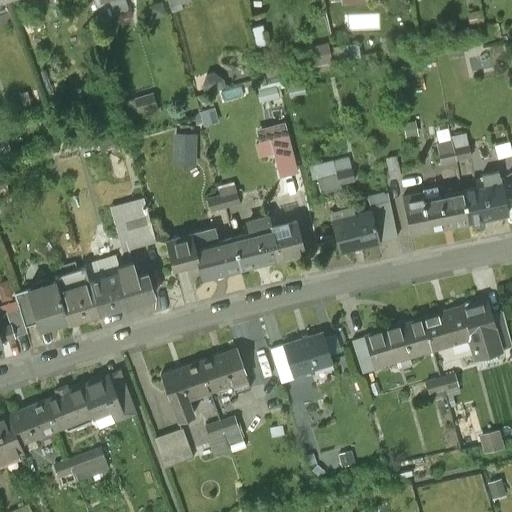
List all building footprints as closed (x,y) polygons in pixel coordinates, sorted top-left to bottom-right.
[(162,3),(148,6),(151,20),(165,17),(162,3)] [(479,11),(466,14),(469,25),(482,23),(479,11)] [(327,43),(309,46),(313,67),(331,64),(327,43)] [(221,69),(194,77),(196,85),(203,83),(205,92),(226,86),(221,69)] [(274,87),(258,91),(263,109),(279,105),(274,87)] [(152,95),(134,100),(137,112),(155,107),(152,95)] [(212,107),(199,110),(204,127),(217,123),(212,107)] [(196,134),(174,133),(173,162),(195,163),(196,134)] [(454,139),(456,149),(472,145),(469,134),(461,136),(461,138),(454,139)] [(285,138),(257,145),(260,156),(276,152),(279,167),(270,170),(271,177),(294,172),(285,138)] [(441,164),(455,161),(453,149),(451,143),(442,145),(443,151),(438,152),(441,164)] [(453,149),(455,161),(474,157),(472,145),(456,149),(453,149)] [(347,157),(306,165),(309,180),(314,179),(317,195),(354,188),(347,157)] [(390,179),(400,177),(396,157),(386,159),(390,179)] [(461,192),(467,223),(507,214),(498,173),(480,177),(483,187),(461,192)] [(233,183),(219,187),(221,196),(224,207),(239,203),(233,183)] [(423,193),(402,197),(410,234),(467,223),(461,192),(425,199),(423,193)] [(224,207),(221,196),(206,200),(209,211),(224,207)] [(371,210),(379,241),(398,236),(387,197),(368,202),(371,210)] [(144,203),(111,212),(121,248),(154,239),(144,203)] [(371,210),(331,221),(340,252),(379,241),(371,210)] [(252,233),(232,239),(240,269),(279,259),(271,229),(268,217),(249,222),(252,233)] [(271,229),(279,259),(300,254),(292,224),(271,229)] [(240,269),(232,239),(212,244),(209,232),(167,243),(173,267),(197,261),(201,279),(240,269)] [(89,282),(99,314),(153,298),(146,274),(135,277),(131,263),(116,268),(117,274),(89,282)] [(56,278),(68,321),(69,323),(99,314),(89,282),(86,270),(56,278)] [(30,289),(27,290),(36,324),(38,329),(68,321),(56,278),(30,286),(30,289)] [(36,324),(27,290),(14,294),(18,309),(24,327),(36,324)] [(459,307),(468,339),(473,357),(499,350),(489,315),(485,299),(472,303),(469,301),(464,302),(463,306),(459,307)] [(423,319),(432,350),(468,339),(459,307),(422,318),(423,319)] [(24,327),(18,309),(7,313),(10,325),(14,337),(26,334),(24,327)] [(489,315),(499,350),(511,346),(502,311),(489,315)] [(386,329),(365,335),(365,337),(375,370),(397,364),(396,361),(432,350),(423,319),(386,330),(386,329)] [(10,325),(0,328),(0,344),(2,343),(2,341),(14,337),(10,325)] [(323,334),(285,346),(294,376),(333,364),(323,334)] [(375,370),(365,337),(351,341),(362,374),(375,370)] [(198,361),(209,392),(231,384),(234,394),(250,389),(247,379),(236,348),(198,361)] [(198,361),(160,374),(171,406),(177,421),(193,415),(187,399),(209,392),(198,361)] [(440,378),(423,382),(428,403),(445,399),(443,391),(456,387),(453,375),(440,378)] [(44,401),(56,430),(93,416),(98,429),(121,420),(112,397),(113,397),(107,383),(105,378),(44,401)] [(112,397),(121,420),(135,414),(122,378),(107,383),(113,397),(112,397)] [(7,416),(19,445),(56,430),(44,401),(7,416)] [(19,445),(7,416),(0,418),(0,461),(22,453),(19,445)] [(222,421),(220,422),(223,434),(227,444),(241,440),(241,438),(243,437),(236,418),(234,419),(234,417),(222,421)] [(210,438),(223,434),(220,422),(206,427),(210,438)] [(193,459),(183,431),(155,441),(165,469),(193,459)] [(216,456),(229,451),(227,444),(223,434),(210,438),(216,456)] [(82,456),(68,461),(72,472),(87,466),(82,456)] [(54,467),(62,486),(76,481),(72,472),(68,461),(54,467)]
